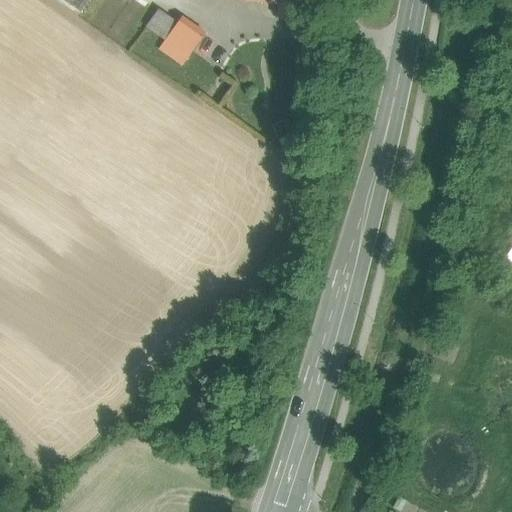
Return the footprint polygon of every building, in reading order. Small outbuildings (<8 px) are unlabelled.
[(89,0),(62,0),(81,12),(89,0)] [(310,0),(279,0),(279,4),(278,18),(308,22),(310,0)] [(159,10),(147,27),(166,41),(178,24),(159,10)] [(205,34),(183,18),(178,24),(166,41),(189,57),(205,34)] [(189,57),(166,41),(160,50),(183,65),(189,57)]
